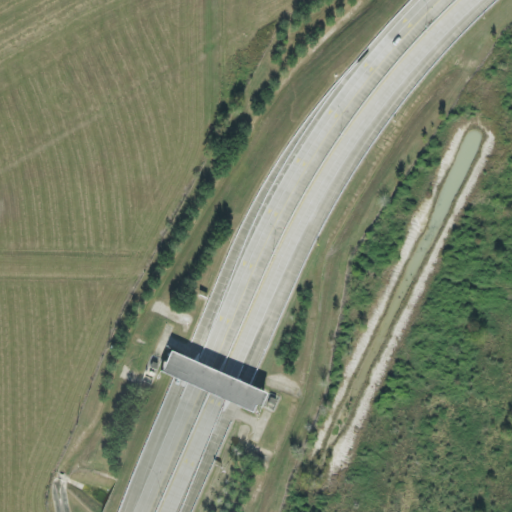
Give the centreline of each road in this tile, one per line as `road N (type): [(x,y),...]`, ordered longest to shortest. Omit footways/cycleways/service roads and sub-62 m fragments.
road 1 (motorway): [(227,375),(299,215),(344,141),(387,80),(462,0)]
road 2 (motorway): [(423,0),(322,123),(277,197),(202,364)]
road 3 (motorway): [(192,386),(139,511)]
road 4 (motorway): [(166,511),(217,397)]
